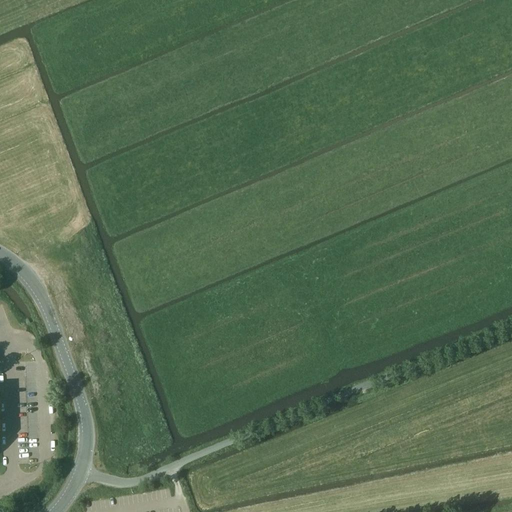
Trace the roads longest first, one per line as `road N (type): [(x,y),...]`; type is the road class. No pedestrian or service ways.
road 1 (unclassified): [(79,473),(144,479),(511,327)]
road 2 (tertiary): [(79,473),(85,419),(59,343),(33,283),(0,257)]
